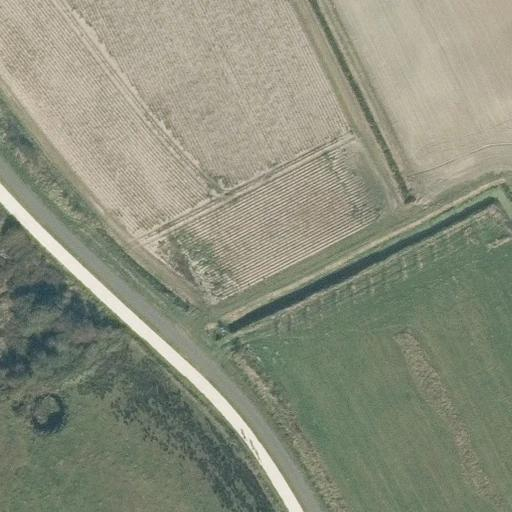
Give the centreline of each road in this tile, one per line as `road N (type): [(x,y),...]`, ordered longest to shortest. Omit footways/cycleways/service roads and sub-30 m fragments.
road 1 (unclassified): [(312,511),(247,413),(0,169)]
road 2 (track): [(511,162),(244,293),(163,349)]
